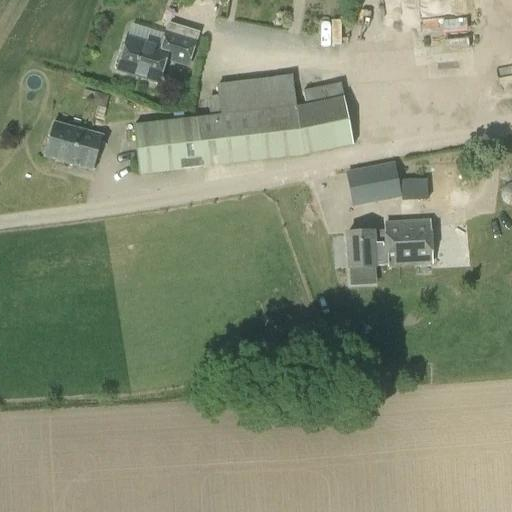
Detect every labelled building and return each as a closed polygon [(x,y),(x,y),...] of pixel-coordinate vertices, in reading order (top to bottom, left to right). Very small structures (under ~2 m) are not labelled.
[(234,0),(230,18),(247,22),(252,0),(234,0)] [(188,69),(196,46),(165,37),(161,50),(129,40),(122,61),(119,60),(117,61),(114,69),(115,70),(118,72),(159,85),(167,62),(188,69)] [(296,107),(291,76),(216,85),(218,97),(208,98),(211,117),(133,126),(139,177),(301,157),(353,147),(343,98),(296,107)] [(108,97),(95,92),(91,105),(105,109),(108,97)] [(93,172),(103,139),(55,125),(45,157),(93,172)] [(359,210),(401,208),(401,203),(400,182),(400,178),(357,180),(359,210)] [(432,265),(430,224),(383,227),(384,242),(377,242),(377,233),(348,235),(351,270),(388,267),(432,265)]
